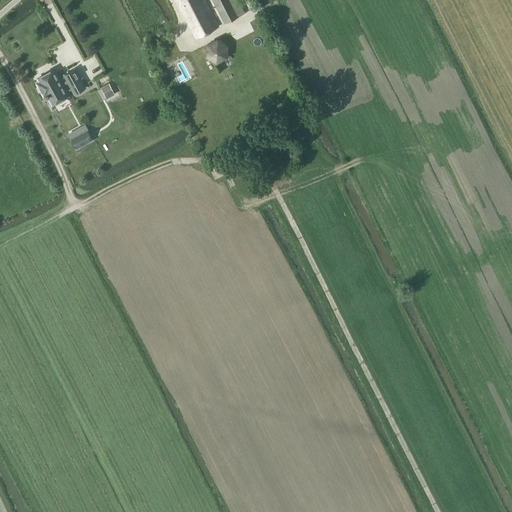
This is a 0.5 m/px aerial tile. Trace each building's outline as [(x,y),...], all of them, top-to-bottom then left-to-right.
[(176,0),(196,38),(217,27),(203,0),(176,0)] [(212,0),(224,23),(244,13),(237,0),(212,0)] [(217,39),(207,44),(206,57),(216,63),(227,58),(227,46),(217,39)] [(73,90),(83,84),(74,70),(64,75),(65,77),(59,80),(53,70),(38,78),(39,82),(37,83),(44,96),(46,95),(47,97),(48,97),(52,105),(68,96),(65,92),(72,88),(73,90)] [(101,88),(104,94),(112,89),(109,84),(101,88)] [(71,140),(76,148),(92,140),(87,131),(71,140)]
